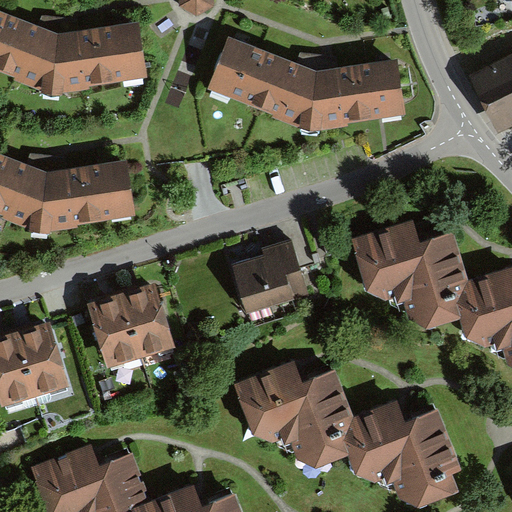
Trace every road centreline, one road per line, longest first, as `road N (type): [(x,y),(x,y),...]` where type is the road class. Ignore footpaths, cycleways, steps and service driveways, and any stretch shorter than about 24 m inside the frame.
road 1 (residential): [(470,127),(354,186),(0,295)]
road 2 (residential): [(413,0),(424,41),(470,127)]
